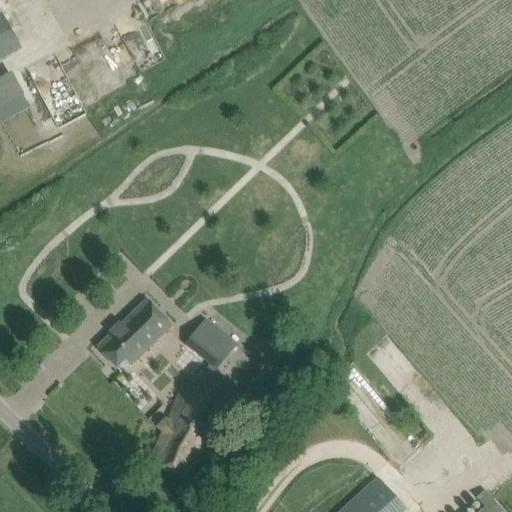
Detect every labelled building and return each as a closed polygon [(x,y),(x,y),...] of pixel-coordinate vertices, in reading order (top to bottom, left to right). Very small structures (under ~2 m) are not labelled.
[(0,59),(18,50),(0,17),(0,59)] [(8,72),(0,76),(0,107),(22,94),(8,72)] [(146,301),(96,349),(110,363),(115,368),(123,360),(128,365),(130,367),(172,327),(146,301)] [(190,339),(185,345),(201,359),(209,365),(206,368),(213,374),(214,374),(236,346),(206,322),(204,320),(190,339)] [(162,432),(148,465),(187,482),(195,464),(222,402),(183,383),(167,421),(162,432)] [(360,511),(352,502),(341,511),(360,511)] [(501,511),(492,502),(481,511),(501,511)]
